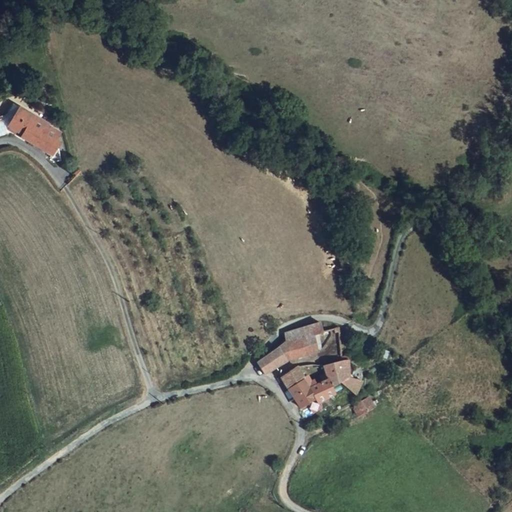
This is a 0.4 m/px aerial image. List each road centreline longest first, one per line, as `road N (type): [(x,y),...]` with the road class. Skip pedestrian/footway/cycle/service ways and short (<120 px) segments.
road 1 (unclassified): [(303,511),(281,491),(301,435),(296,418),(282,396),(246,376),(101,426),(0,501)]
road 2 (track): [(511,247),(417,224),(403,233),(379,328),(318,317),(281,331),(246,376)]
